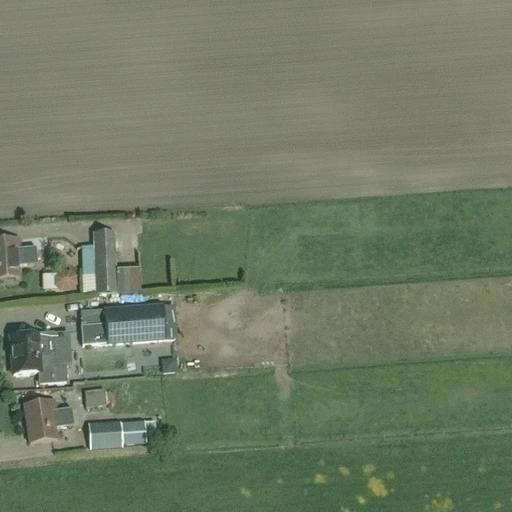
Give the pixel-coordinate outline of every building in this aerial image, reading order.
[(140,296),(139,272),(116,273),(114,235),(91,236),(94,298),(140,296)] [(18,269),(37,267),(36,253),(26,253),(25,251),(20,252),(19,241),(0,242),(0,282),(19,280),(18,269)] [(55,277),(57,293),(77,291),(75,274),(55,277)] [(163,310),(141,312),(79,316),(82,350),(144,345),(165,344),(163,310)] [(39,387),(65,385),(64,368),(54,369),(52,336),(10,339),(12,378),(38,376),(39,387)] [(141,354),(143,377),(181,375),(179,352),(141,354)] [(86,410),(105,409),(104,392),(84,394),(86,410)] [(55,414),(54,403),(23,408),(29,447),(56,443),(54,431),(52,415),(55,414)] [(52,415),(54,431),(73,428),(70,411),(55,414),(52,415)] [(144,426),(120,427),(120,425),(87,428),(89,455),(121,452),(121,448),(145,447),(144,426)]
